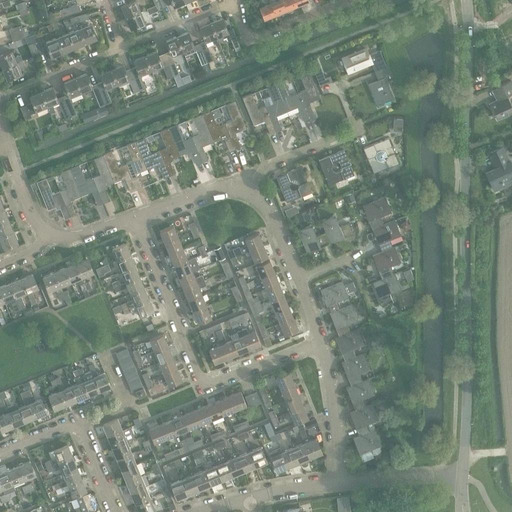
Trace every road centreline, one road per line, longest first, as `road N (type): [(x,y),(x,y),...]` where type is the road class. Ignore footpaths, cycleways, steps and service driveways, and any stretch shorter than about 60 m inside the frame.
road 1 (tertiary): [(462,476),(465,0)]
road 2 (residential): [(200,381),(133,218)]
road 3 (residential): [(236,4),(248,42),(350,0)]
road 4 (residential): [(341,484),(319,340)]
road 5 (residential): [(250,192),(268,166),(360,129)]
road 6 (residential): [(0,96),(118,47)]
road 7 (residential): [(200,381),(319,340)]
road 8 (residential): [(118,47),(236,4)]
road 9 (residential): [(250,192),(205,191),(133,218)]
road 10 (unclassified): [(341,484),(462,476)]
